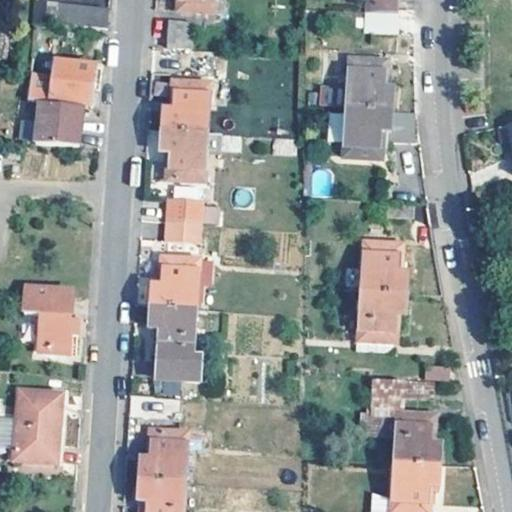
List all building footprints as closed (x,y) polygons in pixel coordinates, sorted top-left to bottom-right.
[(181,0),(181,13),(228,16),(229,0),(181,0)] [(372,13),(399,15),(399,0),(367,0),(367,13),(372,13)] [(108,13),(48,2),(45,22),(107,33),(108,13)] [(398,35),(399,15),(372,13),(371,34),(398,35)] [(193,26),(169,25),(168,49),(191,51),(193,26)] [(107,36),(90,34),(88,58),(105,59),(107,36)] [(95,67),(53,63),(49,105),(90,110),(92,96),(94,75),(95,67)] [(348,81),(346,111),(392,114),(394,91),(384,90),(385,65),(349,63),(348,81)] [(102,76),(94,75),(92,96),(99,96),(102,76)] [(45,80),(29,78),(28,91),(43,93),(45,80)] [(163,133),(208,136),(211,86),(176,83),(175,110),(165,110),(163,133)] [(319,103),(343,104),(344,88),(320,87),(319,103)] [(84,113),(40,110),(36,145),(81,149),(84,113)] [(392,114),(346,111),(343,160),(379,162),(380,154),(386,154),(387,144),(413,145),(415,115),(392,114)] [(511,149),(511,145),(509,131),(503,132),(507,151),(511,149)] [(205,185),(208,136),(163,133),(162,154),(171,155),(170,183),(205,185)] [(292,156),(295,142),(275,138),(272,152),(292,156)] [(169,203),(168,223),(203,225),(204,206),(169,203)] [(389,205),(370,204),(369,234),(386,235),(388,218),(389,205)] [(418,207),(389,205),(388,218),(417,219),(418,207)] [(202,247),(203,225),(168,223),(166,245),(202,247)] [(366,245),(363,294),(408,297),(409,275),(400,274),(401,246),(366,245)] [(152,310),(198,313),(201,263),(166,261),(164,287),(154,286),(152,310)] [(40,316),(72,317),(74,291),(27,287),(24,315),(40,316)] [(407,317),(408,297),(363,294),(360,329),(345,328),(345,342),(359,342),(395,345),(396,336),(403,336),(404,317),(407,317)] [(196,342),(198,313),(152,310),(151,329),(161,330),(159,357),(165,358),(164,383),(203,386),(205,359),(195,359),(196,342)] [(18,315),(3,314),(1,332),(1,337),(1,338),(16,339),(18,315)] [(72,317),(40,316),(38,355),(67,356),(68,346),(76,347),(79,321),(71,320),(72,317)] [(208,343),(196,342),(195,359),(205,359),(208,360),(208,343)] [(395,345),(359,342),(359,354),(394,357),(395,345)] [(165,358),(159,357),(157,382),(164,383),(165,358)] [(424,380),(449,381),(449,367),(425,366),(424,380)] [(401,382),(368,379),(364,439),(397,442),(399,415),(400,402),(401,382)] [(447,385),(401,382),(400,402),(445,406),(447,385)] [(64,398),(22,395),(16,463),(59,466),(64,398)] [(397,442),(396,466),(414,467),(441,469),(442,446),(432,446),(434,418),(399,415),(397,442)] [(0,445),(11,445),(11,419),(0,418),(0,445)] [(143,459),(141,481),(187,485),(189,436),(154,434),(152,459),(143,459)] [(414,467),(396,466),(393,499),(392,511),(427,511),(428,489),(440,489),(441,469),(414,467)] [(187,485),(141,481),(139,504),(150,505),(149,511),(194,511),(196,485),(187,485)] [(392,511),(393,499),(373,494),(371,511),(392,511)]
